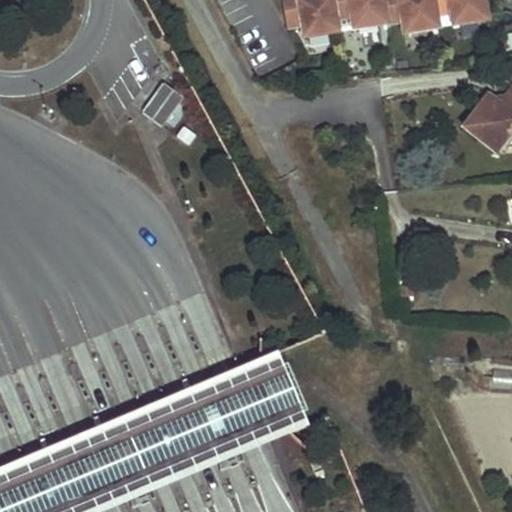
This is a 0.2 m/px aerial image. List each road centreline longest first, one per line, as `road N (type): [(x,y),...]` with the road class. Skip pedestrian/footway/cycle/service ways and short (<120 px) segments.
road 1 (motorway): [(226,511),(125,270),(0,146)]
road 2 (residential): [(196,0),(358,295)]
road 3 (unknown): [(258,112),(357,92),(372,109),(383,167)]
road 4 (motorway): [(60,511),(0,366)]
road 5 (motorway): [(100,0),(71,60),(46,75),(0,78)]
